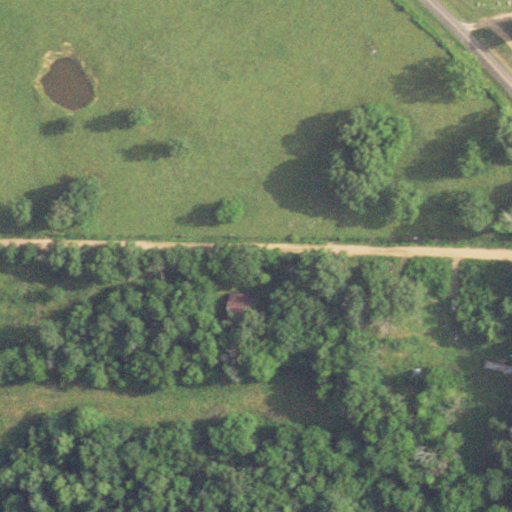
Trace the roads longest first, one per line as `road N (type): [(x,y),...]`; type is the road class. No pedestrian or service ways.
road 1 (residential): [(511,255),(0,242)]
road 2 (residential): [(426,0),(511,90)]
